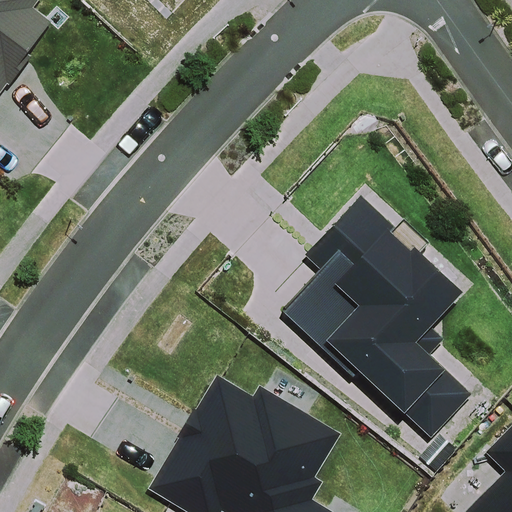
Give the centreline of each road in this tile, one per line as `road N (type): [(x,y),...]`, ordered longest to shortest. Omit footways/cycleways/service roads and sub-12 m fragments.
road 1 (residential): [(0,406),(149,179),(324,0)]
road 2 (residential): [(511,105),(435,0)]
